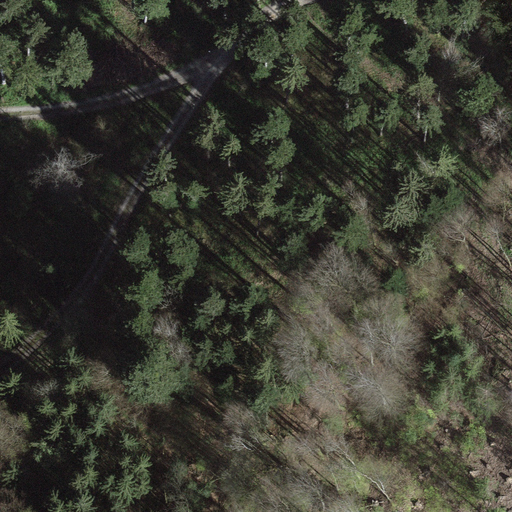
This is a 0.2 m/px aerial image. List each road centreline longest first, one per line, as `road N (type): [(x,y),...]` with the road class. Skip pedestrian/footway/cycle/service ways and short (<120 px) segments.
road 1 (track): [(210,62),(124,199),(77,308),(0,374)]
road 2 (track): [(296,0),(210,62),(169,80),(57,111),(0,115)]
